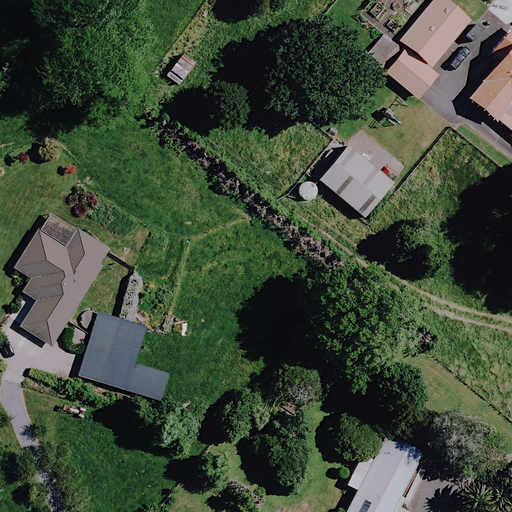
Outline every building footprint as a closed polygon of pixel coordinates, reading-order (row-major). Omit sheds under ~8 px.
[(399,45),(431,71),(460,35),(471,20),(445,0),(434,0),(399,45)] [(511,51),(472,101),(511,134),(511,51)] [(393,184),(349,147),(320,181),(364,219),(393,184)] [(110,251),(78,231),(67,249),(39,232),(16,270),(32,280),(24,294),(37,302),(22,327),(53,346),(97,276),(95,275),(110,251)] [(107,317),(90,306),(65,342),(82,353),(107,317)] [(409,511),(398,506),(423,458),(385,438),(368,473),(356,467),(346,485),(358,491),(347,511),(409,511)]
